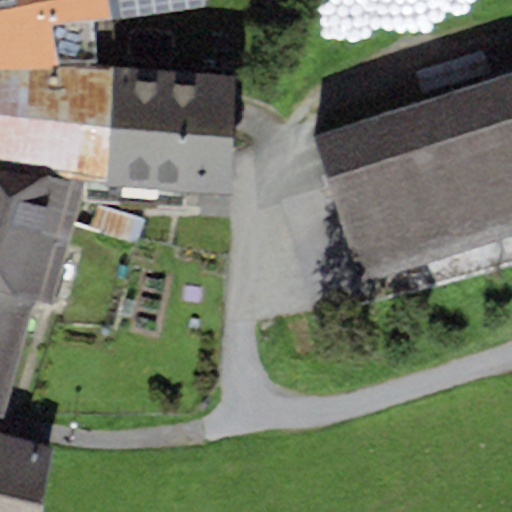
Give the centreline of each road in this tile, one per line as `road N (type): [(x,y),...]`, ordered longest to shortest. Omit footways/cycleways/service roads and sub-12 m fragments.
road 1 (residential): [(511,356),(299,411),(257,402),(241,379),(235,329),(261,184)]
road 2 (track): [(261,184),(307,122),(511,41)]
road 3 (track): [(257,402),(218,427),(171,435),(53,433),(0,422)]
